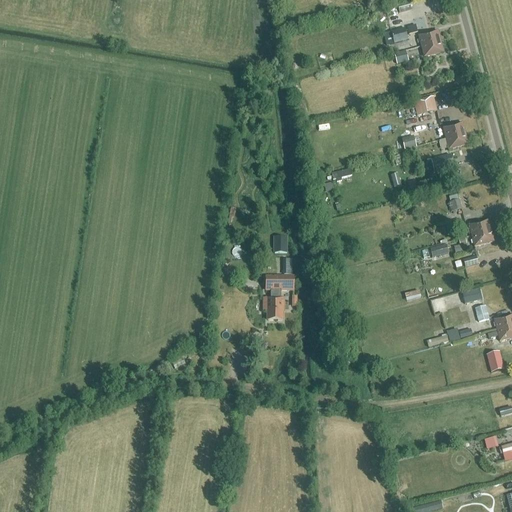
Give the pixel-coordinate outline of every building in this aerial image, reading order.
[(411,10),(409,2),(397,5),(395,6),(395,9),(398,8),(399,13),(411,10)] [(407,31),(398,33),(391,34),(394,46),(401,45),(410,43),(407,31)] [(440,42),(437,32),(418,37),(420,48),(440,42)] [(443,53),(440,42),(420,48),(423,58),(443,53)] [(408,62),(406,51),(394,54),(397,65),(408,62)] [(414,102),(417,116),(436,112),(433,98),(414,102)] [(465,135),(462,124),(442,129),(445,140),(465,135)] [(467,145),(465,135),(445,140),(448,151),(467,145)] [(414,138),(402,141),(404,150),(416,147),(414,138)] [(445,169),(453,167),(450,155),(431,160),(436,180),(447,177),(445,169)] [(401,186),(398,174),(391,176),(394,188),(401,186)] [(332,183),(324,184),(325,192),(333,190),(332,183)] [(449,203),(452,212),(461,210),(458,201),(449,203)] [(461,227),(459,221),(451,223),(453,230),(461,227)] [(490,231),(488,221),(468,226),(471,237),(490,231)] [(493,242),(490,231),(471,237),(474,247),(493,242)] [(433,258),(448,254),(446,245),(430,249),(433,258)] [(454,247),(456,254),(463,252),(461,245),(454,247)] [(290,260),(290,250),(281,250),(281,260),(282,259),(282,276),(292,276),(292,260),(290,260)] [(479,264),(477,257),(463,260),(465,268),(479,264)] [(293,291),(293,278),(266,278),(266,291),(270,291),(270,300),(268,300),(267,311),(267,312),(268,312),(268,321),(281,321),(281,312),(283,312),(283,300),(281,300),(281,291),(293,291)] [(462,293),(465,303),(482,299),(479,288),(462,293)] [(419,290),(404,294),(407,302),(421,297),(419,290)] [(437,313),(445,311),(442,298),(434,300),(437,313)] [(490,319),(486,306),(475,309),(479,322),(490,319)] [(511,327),(511,315),(493,321),(496,331),(511,327)] [(511,338),(511,327),(496,331),(499,342),(511,338)] [(460,334),(463,340),(473,337),(471,331),(460,334)] [(458,332),(448,335),(451,346),(462,344),(458,332)] [(493,342),(491,334),(478,337),(479,339),(475,340),(476,345),(480,344),(480,346),(493,342)] [(448,343),(447,337),(426,342),(428,348),(448,343)] [(491,373),(503,370),(498,353),(487,356),(491,373)] [(374,359),(370,356),(366,361),(370,365),(374,359)] [(511,414),(511,411),(511,407),(499,410),(501,417),(511,414)] [(487,450),(499,446),(496,436),(484,440),(487,450)] [(511,460),(511,444),(501,448),(505,463),(511,460)] [(428,511),(443,508),(441,501),(409,509),(409,511),(428,511)]
